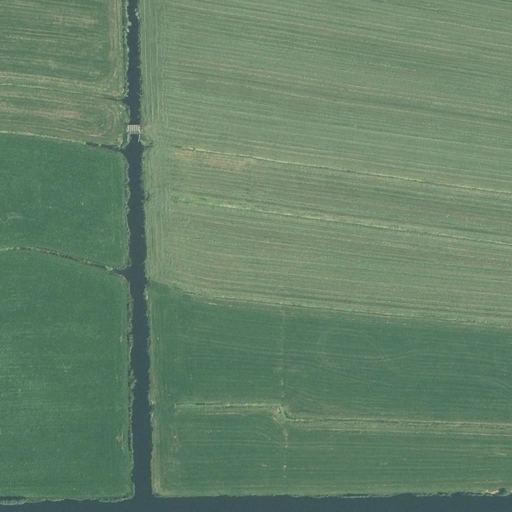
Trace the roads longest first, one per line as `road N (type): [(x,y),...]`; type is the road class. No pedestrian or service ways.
road 1 (track): [(247,442),(188,418),(188,127),(124,130),(0,110)]
road 2 (track): [(188,127),(265,0)]
